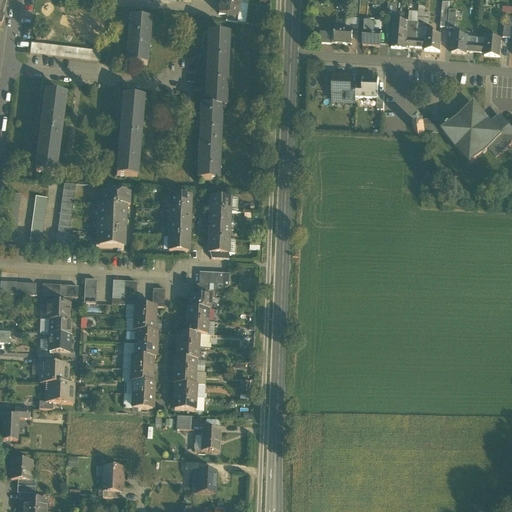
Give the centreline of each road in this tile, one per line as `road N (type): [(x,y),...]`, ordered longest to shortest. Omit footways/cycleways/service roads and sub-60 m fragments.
road 1 (secondary): [(273,511),(290,55)]
road 2 (residential): [(290,55),(511,74)]
road 3 (residential): [(197,262),(130,268),(0,261)]
road 4 (residential): [(191,88),(7,71)]
